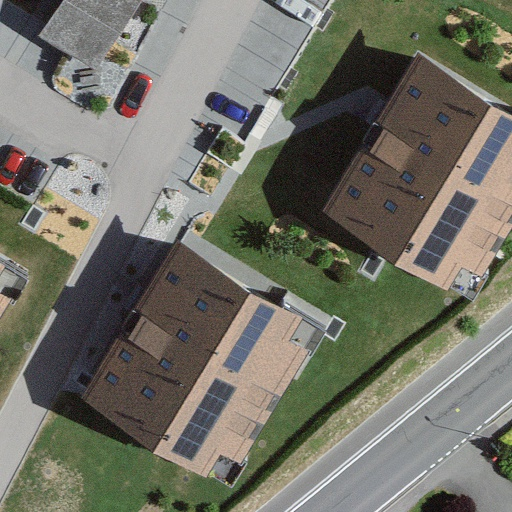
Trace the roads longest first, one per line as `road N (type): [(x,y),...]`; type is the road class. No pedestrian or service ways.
road 1 (residential): [(229,0),(0,424)]
road 2 (secondary): [(329,511),(511,360)]
